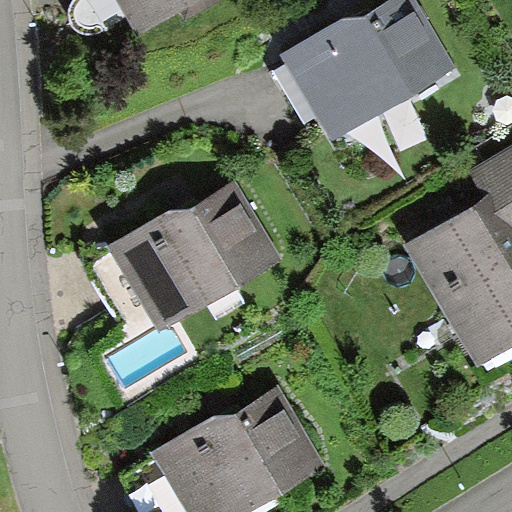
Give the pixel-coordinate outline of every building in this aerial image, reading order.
[(117,0),(139,35),(180,11),(186,19),(218,0),(117,0)] [(342,18),(285,53),(336,138),(457,65),(417,0),(393,0),(366,17),(342,18)] [(485,198),(406,243),(475,364),(511,342),(511,149),(471,174),(485,198)] [(173,209),(110,245),(160,331),(281,260),(236,183),(194,207),(173,209)] [(278,380),(151,450),(184,511),(247,511),(327,469),(278,380)]
